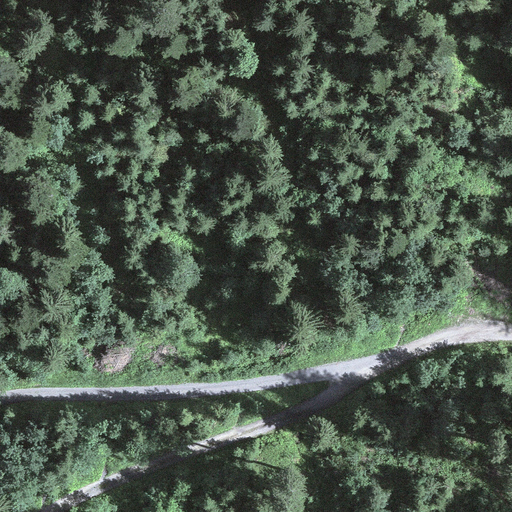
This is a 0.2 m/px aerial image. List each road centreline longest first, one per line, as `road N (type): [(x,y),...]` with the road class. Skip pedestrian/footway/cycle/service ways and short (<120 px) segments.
road 1 (track): [(511,334),(438,339),(239,436),(115,476),(48,511)]
road 2 (track): [(386,361),(187,389),(0,394)]
